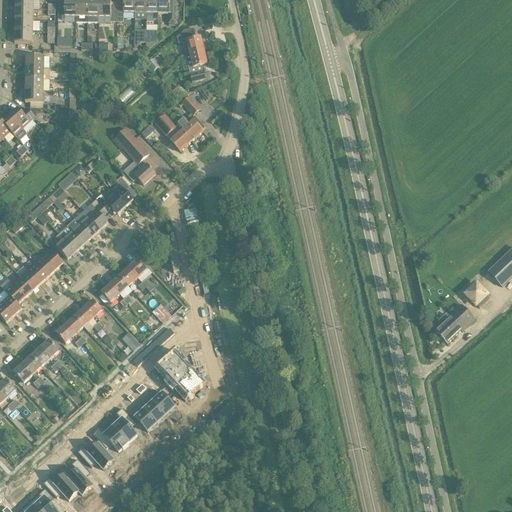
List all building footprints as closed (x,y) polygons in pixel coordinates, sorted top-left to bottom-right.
[(15,0),(15,9),(33,10),(33,0),(15,0)] [(65,17),(76,17),(76,0),(65,0),(65,2),(59,2),(58,21),(65,21),(65,17)] [(88,24),(88,18),(88,0),(76,0),(76,17),(76,23),(88,24)] [(88,0),(88,18),(88,24),(99,24),(99,18),(99,0),(88,0)] [(111,0),(108,0),(99,0),(99,18),(111,18),(111,22),(118,23),(118,3),(111,3),(111,0)] [(118,3),(118,23),(123,23),(124,13),(135,13),(135,0),(124,0),(124,4),(118,3)] [(135,0),(135,13),(135,19),(147,19),(147,14),(147,0),(135,0)] [(147,0),(147,14),(147,19),(158,20),(158,14),(158,0),(147,0)] [(175,0),(158,0),(158,14),(170,14),(169,23),(175,24),(175,0)] [(15,9),(15,21),(33,21),(33,10),(15,9)] [(15,21),(15,32),(33,32),(33,21),(15,21)] [(201,38),(196,39),(193,30),(184,32),(178,39),(179,44),(187,42),(189,49),(185,50),(186,56),(204,51),(201,38)] [(33,32),(15,32),(14,44),(32,44),(33,32)] [(158,37),(146,37),(146,44),(145,44),(146,50),(151,50),(151,49),(158,44),(158,37)] [(108,52),(108,44),(99,44),(99,52),(108,52)] [(207,65),(204,51),(186,56),(187,61),(191,60),(193,68),(190,69),(193,83),(206,80),(203,66),(207,65)] [(48,64),(44,64),(44,57),(26,57),(26,69),(44,69),(48,69),(48,64)] [(154,74),(160,68),(154,62),(153,62),(148,67),(154,74)] [(26,69),(26,80),(44,80),(44,69),(26,69)] [(26,80),(26,91),(43,91),(44,80),(26,80)] [(170,94),(177,102),(185,95),(178,87),(170,94)] [(43,91),(26,91),(25,103),(43,103),(43,91)] [(186,94),(179,100),(183,104),(189,98),(186,94)] [(194,116),(201,109),(190,98),(189,98),(183,104),(194,116)] [(28,109),(23,114),(18,109),(10,116),(23,130),(36,118),(28,109)] [(3,123),(12,132),(11,133),(15,137),(23,130),(10,116),(3,123)] [(185,119),(178,126),(192,142),(204,131),(206,128),(196,117),(193,120),(192,120),(189,123),(185,119)] [(167,118),(161,123),(158,127),(162,130),(167,136),(170,140),(170,141),(181,153),(192,142),(178,126),(177,126),(176,127),(167,118)] [(3,123),(0,119),(0,134),(4,139),(11,133),(12,132),(3,123)] [(133,183),(137,179),(143,186),(156,175),(144,161),(150,155),(127,130),(115,140),(135,162),(124,173),(133,183)] [(21,158),(28,152),(23,146),(16,153),(21,158)] [(14,165),(9,160),(5,163),(7,165),(3,169),(6,172),(14,165)] [(81,178),(87,173),(84,170),(82,167),(77,172),(81,178)] [(65,191),(78,179),(72,173),(59,185),(65,191)] [(130,188),(121,178),(116,183),(119,186),(111,192),(113,194),(125,208),(133,201),(126,192),(130,188)] [(61,188),(56,192),(53,195),(57,200),(65,193),(61,188)] [(96,201),(101,206),(105,211),(108,213),(113,209),(118,215),(125,208),(113,194),(111,192),(104,199),(101,196),(96,201)] [(53,195),(49,199),(45,202),(50,207),(54,204),(57,200),(53,195)] [(101,206),(96,201),(83,213),(84,213),(100,231),(108,224),(103,218),(108,213),(105,211),(101,206)] [(45,202),(37,210),(42,215),(50,207),(45,202)] [(37,210),(34,213),(26,219),(31,224),(42,215),(37,210)] [(48,211),(43,216),(51,225),(54,223),(47,216),(50,213),(48,211)] [(83,213),(75,220),(80,225),(92,239),(100,231),(84,213),(83,213)] [(71,233),(72,232),(84,246),(92,239),(80,225),(75,220),(67,228),(71,233)] [(11,230),(21,241),(24,238),(18,232),(20,231),(15,226),(11,230)] [(27,234),(31,239),(36,235),(32,230),(27,234)] [(71,233),(67,236),(63,232),(60,235),(76,253),(84,246),(72,232),(71,233)] [(57,238),(61,242),(56,247),(68,261),(76,253),(60,235),(57,238)] [(511,250),(486,275),(500,289),(511,278),(511,250)] [(44,258),(56,272),(64,264),(52,251),(44,258)] [(56,272),(44,258),(36,265),(48,278),(56,272)] [(129,269),(138,279),(147,271),(138,261),(129,269)] [(48,278),(36,265),(29,272),(41,285),(48,278)] [(129,269),(120,277),(129,287),(138,279),(129,269)] [(41,285),(29,272),(21,278),(33,292),(41,285)] [(129,287),(120,277),(111,286),(120,295),(129,287)] [(33,292),(21,278),(13,285),(26,299),(33,292)] [(145,281),(142,284),(146,288),(150,293),(154,290),(145,281)] [(26,299),(13,285),(6,292),(10,297),(18,306),(18,305),(26,299)] [(120,295),(111,286),(102,294),(111,304),(120,295)] [(121,303),(126,307),(132,301),(128,296),(121,303)] [(10,297),(2,303),(14,317),(22,310),(18,305),(18,306),(10,297)] [(84,310),(93,320),(103,311),(94,301),(84,310)] [(14,317),(2,303),(0,305),(0,316),(7,324),(14,317)] [(162,304),(153,312),(163,324),(172,316),(162,304)] [(448,345),(462,332),(463,333),(476,321),(462,306),(450,317),(447,314),(438,322),(443,326),(436,333),(448,345)] [(93,320),(84,310),(75,318),(84,328),(88,324),(92,329),(93,328),(97,324),(93,320)] [(75,318),(66,326),(75,336),(84,328),(75,318)] [(75,336),(66,326),(57,335),(66,345),(75,336)] [(170,329),(134,362),(138,367),(174,334),(170,329)] [(134,352),(139,347),(129,335),(123,340),(134,352)] [(49,341),(40,349),(50,360),(59,352),(49,341)] [(40,349),(32,357),(42,368),(50,360),(40,349)] [(176,350),(155,369),(185,402),(205,383),(176,350)] [(125,355),(120,360),(123,363),(128,358),(125,355)] [(42,368),(32,357),(23,365),(33,376),(42,368)] [(52,368),(56,372),(62,366),(59,362),(52,368)] [(33,376),(23,365),(14,374),(24,384),(33,376)] [(54,386),(53,385),(48,379),(45,382),(40,378),(37,381),(42,386),(48,392),(54,386)] [(0,386),(0,391),(7,399),(16,391),(6,380),(0,386)] [(37,381),(33,385),(37,389),(42,386),(37,381)] [(162,394),(153,402),(166,417),(175,408),(162,394)] [(15,401),(11,404),(16,409),(25,420),(35,411),(27,401),(21,407),(15,401)] [(153,402),(144,410),(157,425),(166,417),(153,402)] [(16,409),(11,404),(8,408),(12,412),(16,409)] [(91,405),(75,419),(80,424),(96,410),(91,405)] [(121,419),(112,428),(127,444),(137,436),(128,427),(133,422),(120,407),(115,412),(121,419)] [(144,410),(135,419),(147,433),(157,425),(144,410)] [(97,429),(91,434),(105,449),(110,444),(118,453),(123,449),(124,450),(129,446),(127,444),(112,428),(103,436),(97,429)] [(53,441),(45,449),(49,454),(58,446),(53,441)] [(82,448),(77,453),(90,468),(96,463),(103,471),(114,462),(98,445),(88,454),(82,448)] [(78,470),(67,480),(79,493),(82,497),(93,487),(86,479),(91,474),(78,460),(72,464),(78,470)] [(48,480),(43,485),(56,499),(61,495),(69,503),(79,493),(67,480),(64,477),(53,486),(48,480)] [(32,504),(39,511),(56,511),(47,501),(51,497),(43,488),(38,492),(41,496),(32,504)]
